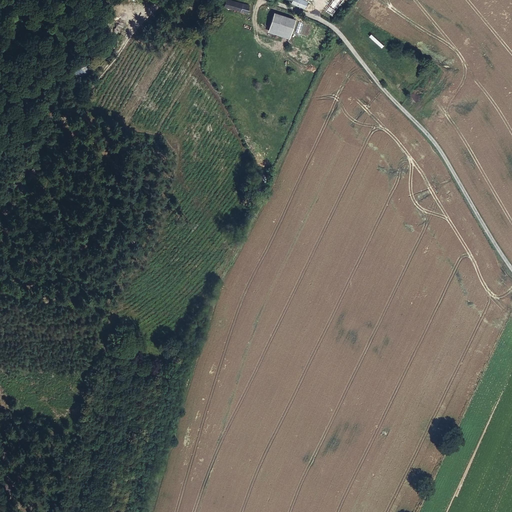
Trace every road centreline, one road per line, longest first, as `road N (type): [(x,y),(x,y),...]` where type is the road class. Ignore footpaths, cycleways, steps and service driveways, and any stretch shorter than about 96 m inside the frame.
road 1 (unclassified): [(267,0),(331,26),(448,160),(511,269)]
road 2 (track): [(0,208),(84,92),(168,0)]
